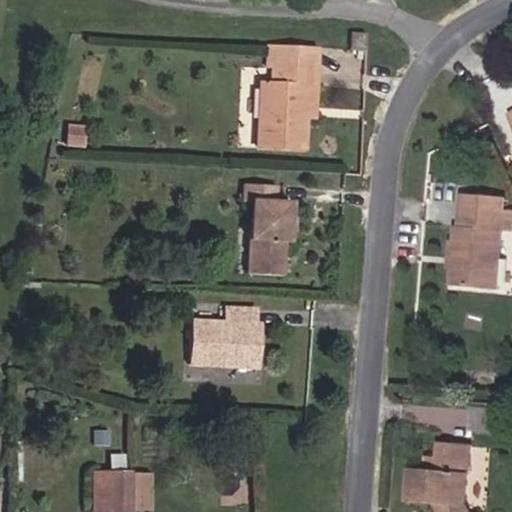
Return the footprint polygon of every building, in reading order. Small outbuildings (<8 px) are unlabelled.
[(364,51),(365,34),(350,33),(349,50),(364,51)] [(304,115),(305,86),(314,87),(316,48),(272,46),(271,64),(271,83),(259,82),(256,146),(302,149),(304,115)] [(312,115),(314,87),(305,86),(304,115),(312,115)] [(82,146),(83,128),(68,127),(67,145),(82,146)] [(273,187),(242,185),(241,202),(250,203),(246,275),(281,277),(282,244),(283,231),(287,231),(289,202),(272,201),(273,187)] [(498,291),(504,232),(511,231),(511,211),(507,211),(508,199),(466,195),(462,227),(457,227),(451,287),(498,291)] [(254,369),(256,325),(255,325),(256,311),(222,309),(221,323),(190,321),(187,365),(254,369)] [(472,445),(441,443),(440,458),(428,457),(427,470),(415,469),(413,503),(437,505),(440,511),(472,511),(468,502),(472,445)] [(122,474),(122,459),(108,459),(108,474),(122,474)] [(415,469),(409,469),(407,502),(413,503),(415,469)] [(108,511),(108,474),(92,474),(92,511),(108,511)] [(122,474),(108,474),(108,511),(130,511),(130,492),(130,476),(130,474),(122,474)] [(148,476),(130,476),(130,492),(148,492),(148,476)] [(148,511),(148,492),(130,492),(130,511),(148,511)]
